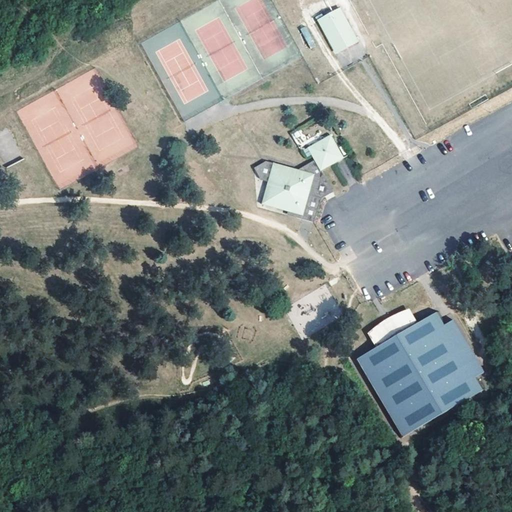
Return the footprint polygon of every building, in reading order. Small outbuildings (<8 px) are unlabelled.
[(358,41),(339,8),(317,21),(335,54),(358,41)] [(306,26),(300,29),(309,49),(315,46),(306,26)] [(307,148),(314,160),(321,171),(345,157),(331,134),(307,148)] [(313,176),(321,171),(314,160),(295,172),(274,166),(269,185),(264,207),(289,215),(302,218),(313,176)] [(263,183),(269,185),(274,166),(267,163),(253,169),(263,183)] [(302,218),(289,215),(288,221),(321,229),(326,195),(334,192),(321,171),(313,176),(302,218)] [(483,373),(445,307),(355,359),(401,438),(482,391),(474,378),(483,373)]
